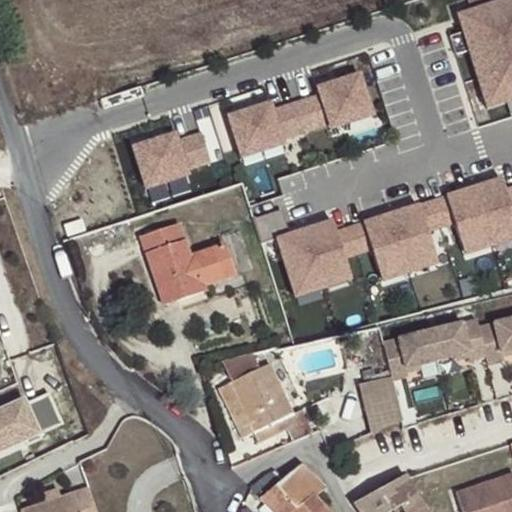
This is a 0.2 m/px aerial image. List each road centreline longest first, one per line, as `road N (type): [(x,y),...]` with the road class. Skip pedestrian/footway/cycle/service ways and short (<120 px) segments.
road 1 (residential): [(23,163),(142,101),(395,27),(438,160)]
road 2 (residential): [(23,163),(89,357),(187,432),(205,485)]
road 3 (residential): [(318,464),(511,423)]
road 4 (unknown): [(0,486),(88,440),(124,384)]
road 5 (residential): [(438,160),(304,199)]
road 6 (residential): [(205,485),(275,449),(297,447),(318,464)]
